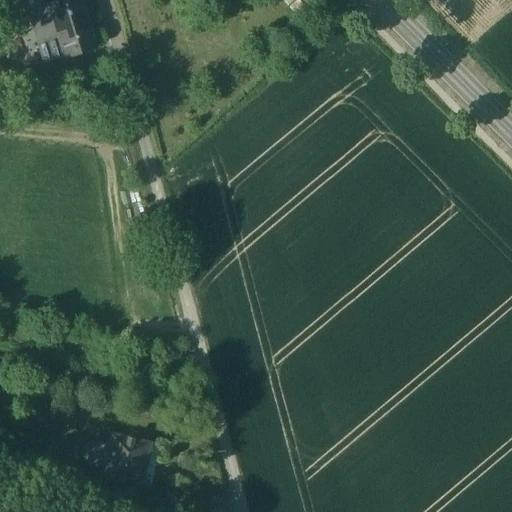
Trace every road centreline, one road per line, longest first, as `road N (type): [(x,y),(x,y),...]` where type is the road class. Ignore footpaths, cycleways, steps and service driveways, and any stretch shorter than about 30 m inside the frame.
road 1 (residential): [(240,511),(103,0)]
road 2 (secondary): [(511,133),(375,0)]
